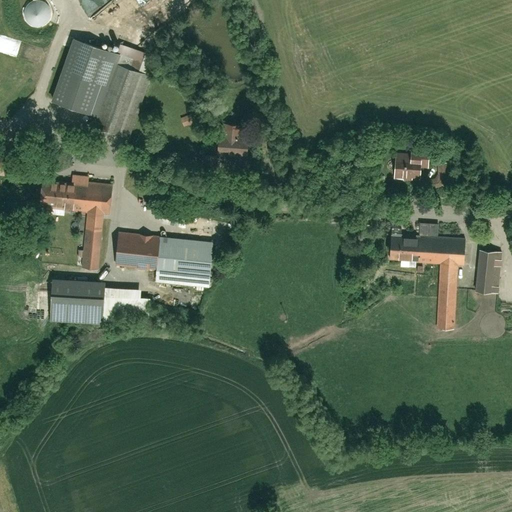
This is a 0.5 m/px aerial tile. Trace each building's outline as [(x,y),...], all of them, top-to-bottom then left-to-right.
[(109,61),(88,122),(130,137),(151,76),(109,61)] [(182,118),(185,127),(197,123),(194,114),(182,118)] [(221,143),(220,153),(246,155),(247,136),(240,136),(241,126),(222,125),(221,134),(219,136),(219,140),(221,143)] [(412,147),(412,155),(396,154),(395,178),(395,180),(404,180),(404,178),(408,178),(409,176),(420,177),(421,166),(428,166),(429,148),(412,147)] [(0,156),(0,175),(15,179),(19,161),(0,156)] [(215,156),(203,156),(202,169),(215,170),(215,156)] [(439,167),(439,184),(452,184),(451,167),(439,167)] [(43,207),(87,211),(82,269),(99,270),(104,211),(113,212),(116,181),(46,175),(43,207)] [(420,223),(419,238),(418,248),(418,253),(417,260),(417,262),(441,263),(437,328),(454,329),(458,264),(464,265),(465,238),(437,236),(438,224),(420,223)] [(418,248),(419,238),(401,237),(402,229),(392,228),(390,258),(417,260),(418,253),(418,248)] [(158,271),(157,281),(211,287),(216,240),(162,235),(161,238),(121,234),(118,266),(158,271)] [(479,250),(477,290),(500,291),(503,252),(479,250)] [(145,286),(104,286),(55,285),(55,321),(117,323),(118,315),(155,317),(157,298),(145,297),(145,286)] [(488,334),(492,336),(496,337),(500,336),(504,333),(506,330),(507,326),(507,321),(505,318),(502,315),(497,313),(493,314),(489,315),(486,318),(484,322),(484,326),(485,331),(488,334)]
